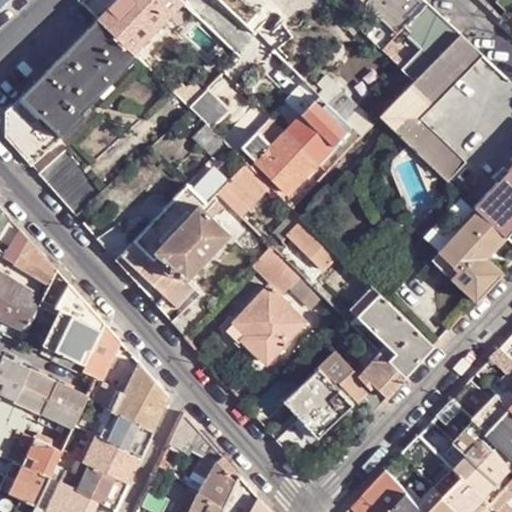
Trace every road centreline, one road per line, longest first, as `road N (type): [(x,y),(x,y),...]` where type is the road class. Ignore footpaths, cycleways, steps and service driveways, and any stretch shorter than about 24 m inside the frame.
road 1 (residential): [(511,290),(311,507)]
road 2 (residential): [(190,374),(0,156)]
road 3 (residential): [(311,507),(190,374)]
road 4 (residential): [(125,511),(190,374)]
